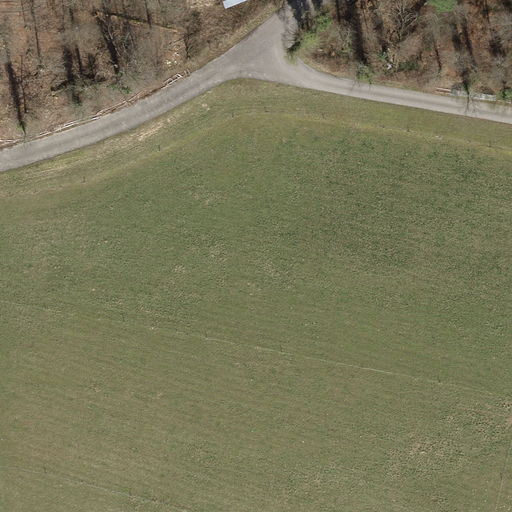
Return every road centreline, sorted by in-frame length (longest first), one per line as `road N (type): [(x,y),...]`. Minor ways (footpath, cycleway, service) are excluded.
road 1 (track): [(281,31),(151,109),(0,155)]
road 2 (unclassified): [(318,0),(281,31),(286,51),(363,84),(511,108)]
